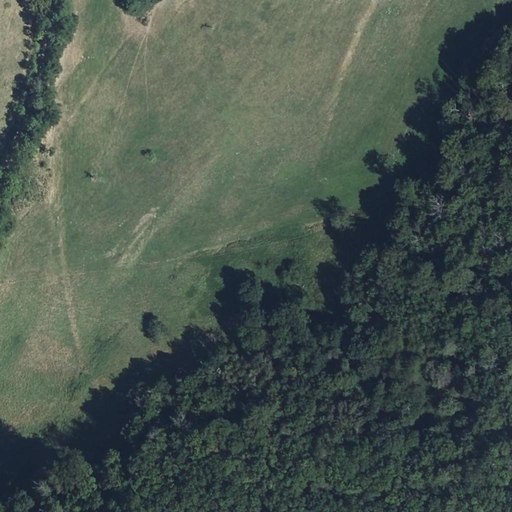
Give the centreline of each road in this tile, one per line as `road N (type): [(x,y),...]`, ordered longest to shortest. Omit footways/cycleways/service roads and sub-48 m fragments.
road 1 (track): [(511,454),(471,479),(381,477),(296,419),(217,424),(136,450),(18,511)]
road 2 (track): [(0,177),(40,57),(49,0)]
